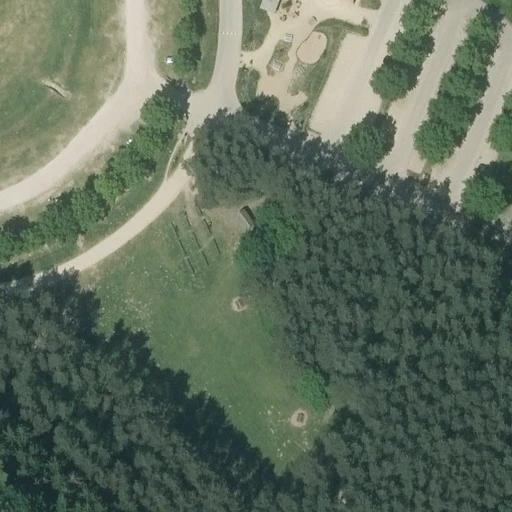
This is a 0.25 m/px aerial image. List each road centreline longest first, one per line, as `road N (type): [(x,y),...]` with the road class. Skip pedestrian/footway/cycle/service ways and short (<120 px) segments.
road 1 (track): [(216,115),(144,224),(91,260),(0,293)]
road 2 (track): [(0,209),(67,171),(103,130),(127,82)]
